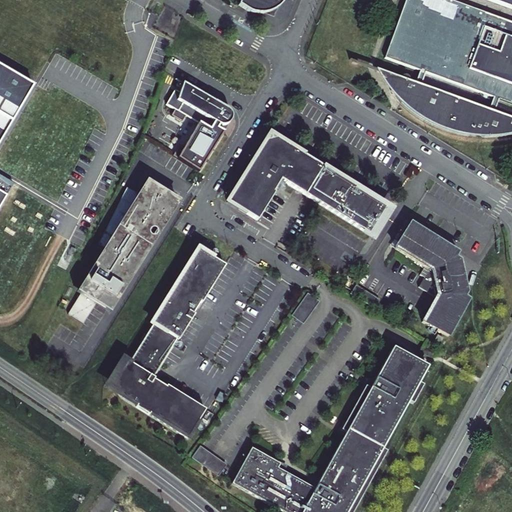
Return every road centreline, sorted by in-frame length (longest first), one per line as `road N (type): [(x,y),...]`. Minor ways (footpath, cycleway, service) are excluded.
road 1 (tertiary): [(0,367),(203,511)]
road 2 (unclassified): [(303,278),(195,213),(258,112)]
road 3 (unknown): [(206,196),(191,205),(90,358),(58,345)]
road 4 (residential): [(285,60),(309,85),(470,185)]
road 5 (tertiary): [(423,511),(511,349)]
